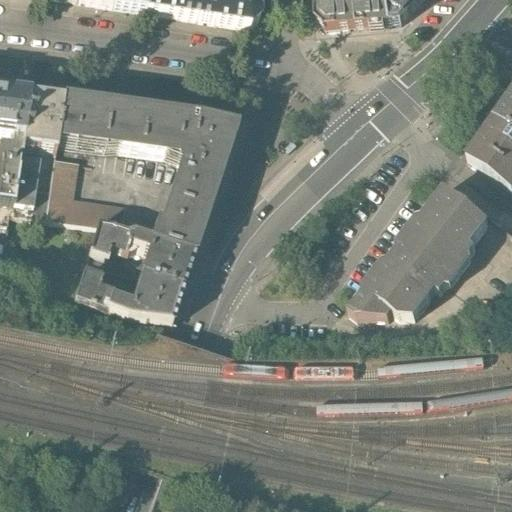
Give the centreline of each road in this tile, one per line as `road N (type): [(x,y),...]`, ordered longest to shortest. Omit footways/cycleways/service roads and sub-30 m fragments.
road 1 (secondary): [(142,511),(195,356),(243,247),(358,128)]
road 2 (residential): [(0,25),(284,64)]
road 3 (secondary): [(358,128),(478,14)]
